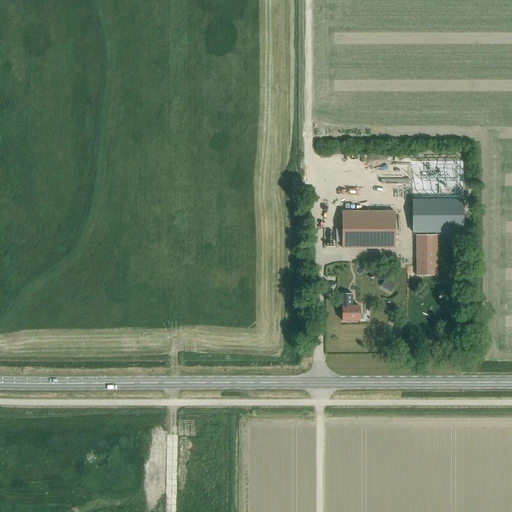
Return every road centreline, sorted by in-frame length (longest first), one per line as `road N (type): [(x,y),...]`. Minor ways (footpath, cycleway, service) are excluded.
road 1 (secondary): [(511,382),(3,383)]
road 2 (track): [(170,511),(174,338)]
